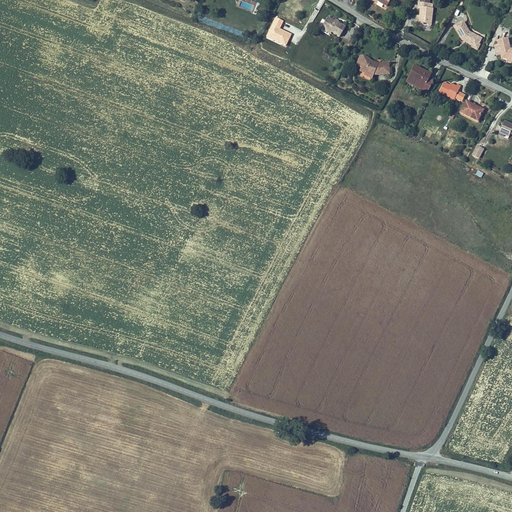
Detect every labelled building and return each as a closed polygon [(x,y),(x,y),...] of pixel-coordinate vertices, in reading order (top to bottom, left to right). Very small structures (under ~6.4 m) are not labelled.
[(399,1),(396,0),(380,0),(379,3),(394,11),(399,1)] [(426,11),(429,11),(428,32),(440,32),(441,11),(437,11),(437,7),(437,1),(429,1),(428,6),(426,6),(426,11)] [(280,31),(283,21),(275,19),(267,40),(281,45),(282,43),(287,45),(291,34),(280,31)] [(332,21),(325,30),(334,36),(342,42),(349,33),(341,27),(341,28),(338,26),(332,21)] [(486,43),(474,36),(469,25),(460,29),(466,43),(467,42),(471,44),(470,45),(477,49),(479,46),(483,48),(486,43)] [(334,36),(325,30),(324,32),(333,38),(334,36)] [(410,35),(408,37),(425,47),(427,45),(410,35)] [(511,62),(511,48),(509,49),(508,45),(502,46),(503,50),(499,51),(500,61),(505,60),(505,61),(511,62)] [(482,54),(484,49),(483,48),(479,46),(477,49),(476,51),(482,54)] [(359,73),(360,74),(362,69),(366,71),(367,67),(380,72),(381,71),(374,68),(370,65),(366,63),(363,64),(359,73)] [(362,69),(360,74),(364,75),(364,77),(368,78),(367,81),(367,82),(375,86),(377,81),(379,81),(392,80),(391,70),(381,71),(380,72),(367,67),(366,71),(362,69)] [(433,80),(416,71),(410,83),(427,92),(425,94),(424,97),(429,100),(434,90),(429,87),(431,84),(433,80)] [(427,92),(410,83),(409,85),(425,94),(427,92)] [(459,102),(464,90),(460,88),(459,90),(455,89),(454,91),(452,90),(447,87),(443,97),(450,101),(451,99),(459,102)] [(487,115),(470,108),(465,119),(482,127),(487,115)] [(479,161),(484,151),(476,147),(471,157),(479,161)] [(484,151),(480,160),(486,162),(490,154),(484,151)]
